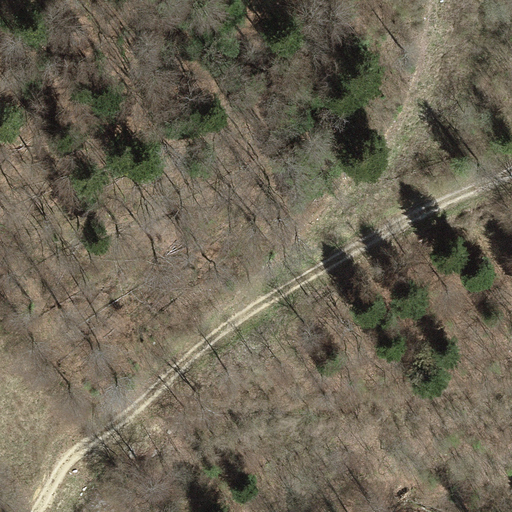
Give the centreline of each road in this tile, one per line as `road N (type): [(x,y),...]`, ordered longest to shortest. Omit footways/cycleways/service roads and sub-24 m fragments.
road 1 (track): [(34,511),(206,341),(328,260),(511,171)]
road 2 (track): [(511,387),(311,403),(99,442)]
road 3 (track): [(445,0),(421,90),(328,260)]
